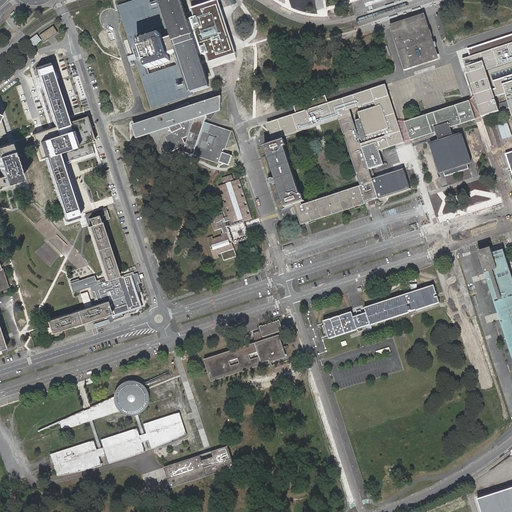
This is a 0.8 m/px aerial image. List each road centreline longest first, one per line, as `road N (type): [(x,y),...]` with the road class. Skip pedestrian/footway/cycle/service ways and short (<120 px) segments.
road 1 (residential): [(293,299),(440,248),(433,229),(286,276)]
road 2 (residential): [(158,310),(73,43)]
road 3 (residential): [(293,299),(361,511)]
road 4 (residential): [(0,395),(168,340)]
road 5 (residential): [(151,321),(0,369)]
road 6 (tertiary): [(386,511),(448,484),(511,440)]
road 7 (residential): [(168,340),(293,299)]
road 8 (residential): [(286,276),(166,315)]
